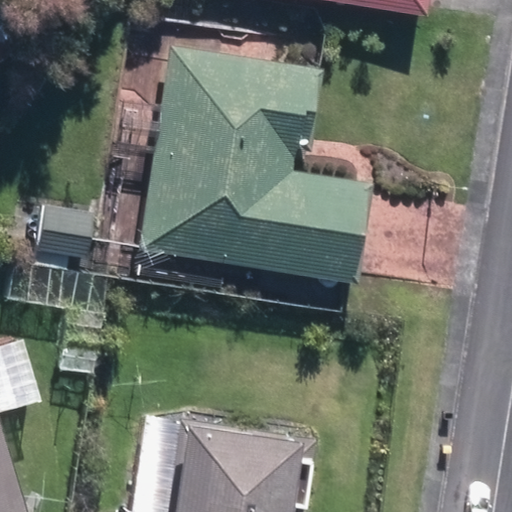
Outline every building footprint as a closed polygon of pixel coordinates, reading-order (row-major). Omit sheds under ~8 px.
[(267,0),(413,20),(415,0),(267,0)] [(313,70),(161,46),(129,250),(341,283),(356,184),(282,173),(285,151),(300,153),(313,70)] [(82,215),(34,207),(27,252),(75,260),(82,215)] [(0,511),(2,511),(0,503),(0,409),(26,402),(9,343),(0,345),(0,511)] [(138,417),(123,511),(294,511),(305,442),(138,417)]
